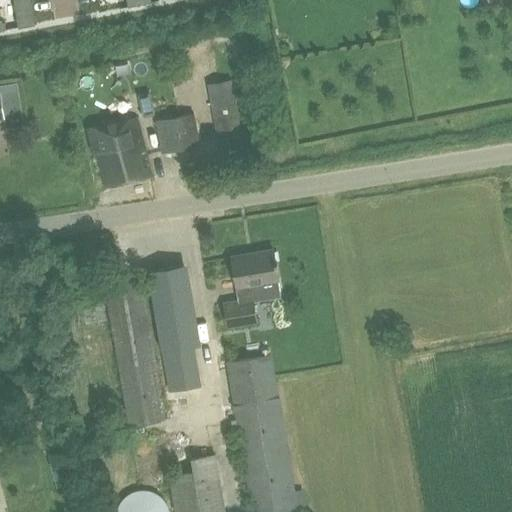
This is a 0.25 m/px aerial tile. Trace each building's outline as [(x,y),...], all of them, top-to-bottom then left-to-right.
[(231,79),(207,83),(218,142),(243,137),(231,79)] [(152,92),(137,95),(141,116),(157,113),(152,92)] [(194,112),(155,119),(162,152),(201,145),(194,112)] [(136,117),(88,129),(94,152),(98,151),(107,186),(150,175),(136,117)] [(273,249),(232,255),(237,287),(278,280),(273,249)] [(187,263),(147,270),(160,351),(162,350),(169,392),(201,386),(194,344),(201,343),(187,263)] [(141,272),(102,278),(128,426),(165,419),(141,272)] [(252,298),(223,303),(227,328),(256,323),(252,298)] [(271,353),(225,361),(251,511),(286,511),(299,510),(271,353)] [(191,472),(167,476),(173,511),(223,511),(213,455),(189,459),(191,472)] [(64,488),(55,461),(50,463),(59,490),(64,488)] [(168,511),(169,511),(168,511),(168,510),(168,509),(168,508),(167,507),(167,506),(167,505),(166,504),(166,503),(165,502),(164,501),(164,500),(163,499),(162,498),(161,497),(160,496),(159,495),(158,494),(157,494),(156,493),(155,492),(154,492),(153,491),(152,491),(151,491),(151,490),(150,490),(149,490),(148,490),(147,490),(146,489),(145,489),(144,489),(143,489),(142,489),(141,489),(140,489),(139,489),(138,489),(137,490),(136,490),(135,490),(134,490),(133,491),(132,491),(131,492),(130,492),(129,492),(128,493),(127,493),(127,494),(126,495),(125,495),(124,496),(123,497),(122,498),(121,499),(121,500),(120,501),(119,502),(119,503),(118,504),(117,505),(117,506),(117,507),(117,508),(116,509),(116,510),(116,511),(115,511),(168,511)]
